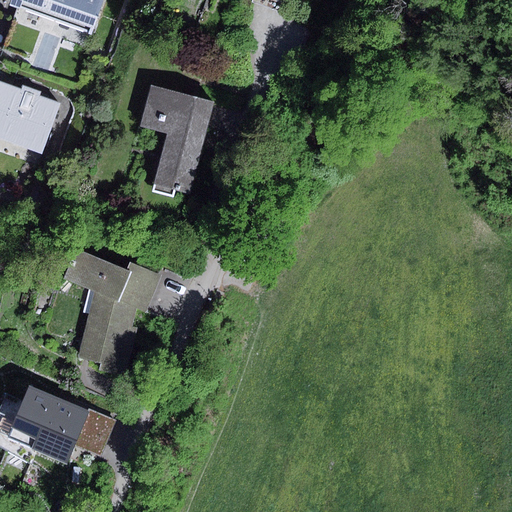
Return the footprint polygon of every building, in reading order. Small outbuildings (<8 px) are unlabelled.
[(105,0),(11,0),(9,6),(92,36),(105,0)] [(20,89),(0,82),(0,138),(42,153),(59,104),(39,97),(41,91),(22,85),(20,89)] [(214,104),(151,86),(140,127),(165,134),(151,184),(189,194),(214,104)] [(126,269),(76,249),(63,280),(95,290),(78,357),(126,373),(138,328),(133,326),(138,308),(150,312),(162,275),(129,263),(126,269)] [(89,409),(30,384),(23,401),(6,439),(38,452),(66,464),(74,446),(89,409)] [(6,439),(23,401),(6,394),(0,407),(0,448),(31,466),(38,452),(6,439)] [(116,420),(89,409),(74,446),(101,457),(116,420)]
